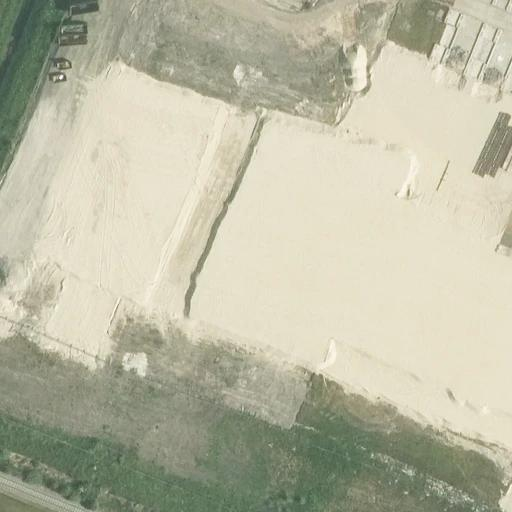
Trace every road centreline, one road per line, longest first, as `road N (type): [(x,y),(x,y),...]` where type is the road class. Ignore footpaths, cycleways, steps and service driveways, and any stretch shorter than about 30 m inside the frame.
road 1 (unknown): [(511,191),(338,128),(390,0)]
road 2 (unknown): [(511,312),(484,282),(511,208)]
